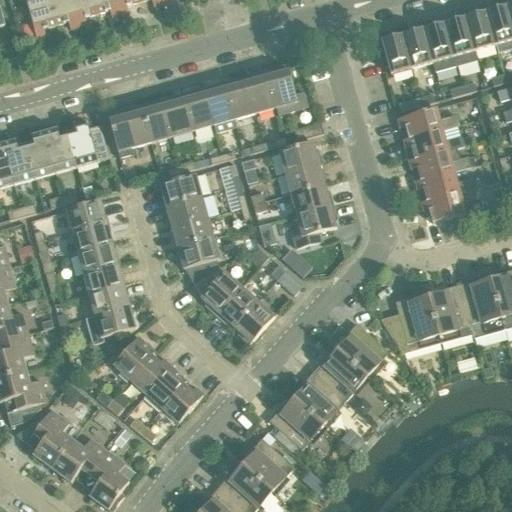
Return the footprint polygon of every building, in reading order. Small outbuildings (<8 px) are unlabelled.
[(43,32),(55,29),(47,0),(24,0),(36,42),(45,39),(43,32)] [(69,33),(78,30),(69,0),(47,0),(55,29),(67,26),(69,33)] [(85,20),(97,17),(92,0),(69,0),(78,30),(87,28),(85,20)] [(111,21),(119,18),(114,0),(92,0),(97,17),(109,14),(111,21)] [(127,9),(139,6),(136,0),(114,0),(119,18),(129,16),(127,9)] [(153,9),(161,7),(159,0),(136,0),(139,6),(151,2),(153,9)] [(511,28),(507,9),(486,15),(495,48),(497,56),(511,52),(511,28)] [(474,54),(495,48),(486,15),(465,20),(474,54)] [(477,64),(474,54),(465,20),(444,26),(456,70),(477,64)] [(435,75),(456,70),(444,26),(423,32),(432,66),(435,75)] [(412,72),(432,66),(423,32),(402,38),(412,72)] [(390,77),(412,72),(402,38),(381,44),(390,77)] [(299,112),(298,110),(306,107),(303,96),(295,98),(287,70),(266,76),(275,111),(276,111),(278,118),(299,112)] [(505,86),(511,84),(511,74),(503,77),(505,86)] [(255,117),(275,111),(266,76),(245,82),(255,117)] [(494,89),(505,86),(503,77),(491,81),(494,89)] [(234,123),(255,117),(245,82),(224,87),(234,123)] [(464,98),(476,94),(474,85),(461,89),(464,98)] [(224,87),(203,93),(213,129),(215,137),(236,131),(234,123),(224,87)] [(452,101),(464,98),(461,89),(449,92),(452,101)] [(511,90),(497,95),(500,105),(511,101),(511,90)] [(192,135),(213,129),(203,93),(182,99),(192,135)] [(422,109),(435,105),(432,97),(420,101),(422,109)] [(171,140),(192,135),(182,99),(161,105),(171,140)] [(401,115),(422,109),(420,101),(399,106),(401,115)] [(151,146),(171,140),(161,105),(141,111),(151,146)] [(130,152),(151,146),(141,111),(119,117),(121,123),(109,126),(119,162),(132,159),(130,152)] [(455,119),(439,123),(436,112),(398,122),(400,131),(406,129),(409,142),(442,133),(442,134),(458,129),(455,119)] [(511,112),(503,116),(506,126),(511,124),(511,112)] [(100,129),(88,132),(86,126),(73,129),(75,134),(66,137),(76,171),(109,162),(100,129)] [(296,145),(323,138),(320,126),(293,133),(296,145)] [(445,144),(442,134),(442,133),(409,142),(404,143),(406,152),(411,150),(415,162),(415,163),(448,154),(448,155),(457,152),(464,150),(462,140),(445,144)] [(66,137),(58,139),(57,134),(44,138),(55,177),(76,171),(66,137)] [(34,183),(55,177),(44,138),(32,141),(33,146),(25,148),(34,183)] [(265,154),(278,150),(276,143),(263,147),(265,154)] [(25,148),(16,150),(15,146),(2,149),(13,189),(34,183),(25,148)] [(253,157),(265,154),(263,147),(251,150),(253,157)] [(319,157),(315,155),(313,147),(279,156),(285,177),(322,167),(319,157)] [(0,192),(13,189),(2,149),(0,150),(0,192)] [(467,160),(460,162),(457,152),(448,155),(448,154),(415,163),(415,162),(409,164),(412,173),(417,171),(421,183),(421,184),(453,175),(454,175),(470,171),(467,160)] [(223,165),(236,162),(234,155),(221,158),(223,165)] [(211,168),(223,165),(221,158),(209,161),(211,168)] [(244,175),(256,171),(254,162),(241,166),(244,175)] [(181,177),(194,173),(192,166),(179,170),(181,177)] [(322,181),(325,176),(322,167),(285,177),(291,198),(324,189),(322,181)] [(232,182),(239,180),(235,168),(229,169),(232,182)] [(170,180),(181,177),(179,170),(168,173),(170,180)] [(457,186),(454,175),(453,175),(421,184),(421,183),(415,185),(417,193),(423,192),(427,204),(427,205),(459,195),(460,196),(476,191),(473,181),(457,186)] [(166,210),(201,200),(195,179),(160,189),(166,210)] [(334,209),(330,195),(324,189),(291,198),(297,219),(334,209)] [(64,209),(78,205),(75,195),(61,199),(64,209)] [(462,207),(460,196),(459,195),(427,205),(427,204),(421,205),(423,214),(429,213),(433,226),(482,212),(479,202),(462,207)] [(253,209),(266,205),(263,196),(250,200),(253,209)] [(241,212),(247,210),(244,198),(237,199),(241,212)] [(51,212),(64,209),(61,199),(48,203),(51,212)] [(172,231),(207,222),(201,200),(166,210),(172,231)] [(72,237),(106,227),(100,205),(66,215),(72,237)] [(255,217),(268,213),(266,205),(253,209),(255,217)] [(22,220),(36,216),(34,207),(19,211),(22,220)] [(334,222),(336,218),(334,209),(297,219),(302,239),(293,242),(296,252),(322,245),(320,236),(336,231),(334,222)] [(244,224),(250,222),(247,210),(241,212),(244,224)] [(9,224),(22,220),(19,211),(7,214),(9,224)] [(177,252),(213,242),(207,222),(172,231),(177,252)] [(264,250),(276,246),(270,226),(258,230),(264,250)] [(78,258),(112,248),(106,227),(72,237),(78,258)] [(37,246),(46,244),(43,234),(34,236),(37,246)] [(217,264),(219,263),(213,242),(177,252),(183,273),(184,273),(193,288),(219,271),(217,264)] [(39,256),(48,253),(46,244),(37,246),(39,256)] [(83,278),(118,269),(112,248),(78,258),(83,278)] [(4,251),(0,251),(0,273),(10,271),(4,251)] [(275,283),(284,273),(279,268),(270,278),(275,283)] [(89,299),(124,290),(118,269),(83,278),(89,299)] [(4,296),(16,292),(10,271),(0,273),(0,310),(8,308),(4,296)] [(216,320),(241,291),(219,271),(193,288),(202,302),(202,303),(209,309),(209,314),(216,320)] [(294,299),(303,289),(284,273),(275,283),(294,299)] [(511,273),(507,275),(509,280),(491,285),(504,333),(511,331),(511,273)] [(48,288),(57,286),(54,276),(46,278),(48,288)] [(504,333),(491,285),(473,289),(472,285),(458,289),(472,339),(473,342),(504,334),(504,333)] [(51,298),(60,295),(57,286),(48,288),(51,298)] [(472,339),(458,289),(445,292),(446,297),(428,302),(440,347),(472,339)] [(95,320),(129,310),(124,290),(89,299),(95,320)] [(233,331),(256,304),(241,291),(216,320),(223,326),(228,326),(233,331)] [(440,347),(428,302),(411,307),(410,302),(395,306),(398,318),(380,323),(401,357),(440,347)] [(248,349),(274,320),(256,304),(233,331),(238,335),(238,340),(248,349)] [(23,318),(11,321),(8,308),(0,310),(0,346),(28,338),(23,318)] [(104,345),(103,340),(135,332),(129,310),(95,320),(86,322),(93,349),(104,345)] [(60,329),(69,327),(66,317),(57,319),(60,329)] [(63,339),(71,337),(69,327),(60,329),(63,339)] [(366,382),(389,356),(356,327),(346,339),(350,342),(337,356),(366,382)] [(22,362),(34,359),(28,338),(0,346),(0,382),(26,375),(22,362)] [(129,385),(154,356),(138,342),(113,370),(129,385)] [(146,399),(171,371),(154,356),(129,385),(146,399)] [(345,406),(366,382),(337,356),(325,369),(322,366),(312,377),(345,406)] [(146,399),(144,401),(159,415),(161,413),(162,413),(187,385),(171,371),(146,399)] [(41,385),(29,388),(26,375),(0,382),(0,406),(7,404),(10,415),(7,416),(11,430),(23,426),(41,412),(40,408),(47,406),(41,385)] [(324,430),(345,406),(312,377),(304,387),(307,390),(295,404),(324,430)] [(178,428),(203,400),(187,385),(162,413),(178,428)] [(71,390),(62,402),(71,409),(80,397),(71,390)] [(106,410),(113,403),(102,394),(96,401),(106,410)] [(118,419),(124,412),(113,403),(106,410),(118,419)] [(301,454),(324,430),(295,404),(282,418),(279,415),(269,426),(301,454)] [(61,437),(69,427),(48,412),(15,439),(28,448),(29,446),(38,452),(33,459),(52,473),(72,445),(61,437)] [(140,438),(147,430),(136,421),(129,429),(140,438)] [(151,447),(157,439),(147,430),(140,438),(151,447)] [(85,486),(108,456),(90,443),(83,453),(72,445),(52,473),(71,487),(76,480),(85,486)] [(272,497),(294,472),(262,443),(252,454),(256,457),(243,471),(272,497)] [(118,478),(125,469),(108,456),(85,486),(94,493),(89,500),(105,511),(115,511),(124,501),(120,498),(129,487),(118,478)] [(240,511),(258,511),(272,497),(243,471),(231,485),(227,481),(218,491),(240,511)] [(240,511),(218,491),(208,502),(213,505),(206,511),(240,511)]
